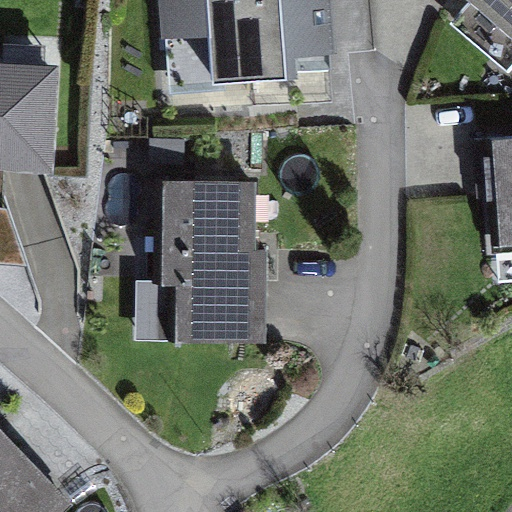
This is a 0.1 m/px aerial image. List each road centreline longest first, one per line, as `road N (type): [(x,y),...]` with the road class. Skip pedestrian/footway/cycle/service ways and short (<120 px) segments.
road 1 (residential): [(152,509),(260,476),(336,414),(375,280),(372,95)]
road 2 (residential): [(152,509),(120,455),(0,351)]
